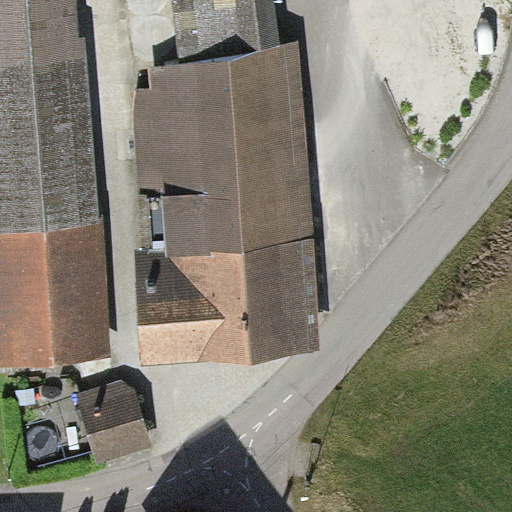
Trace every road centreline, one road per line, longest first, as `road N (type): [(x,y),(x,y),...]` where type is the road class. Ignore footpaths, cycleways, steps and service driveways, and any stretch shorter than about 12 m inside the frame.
road 1 (residential): [(226,455),(420,258),(511,126)]
road 2 (residential): [(0,502),(138,493),(226,455)]
